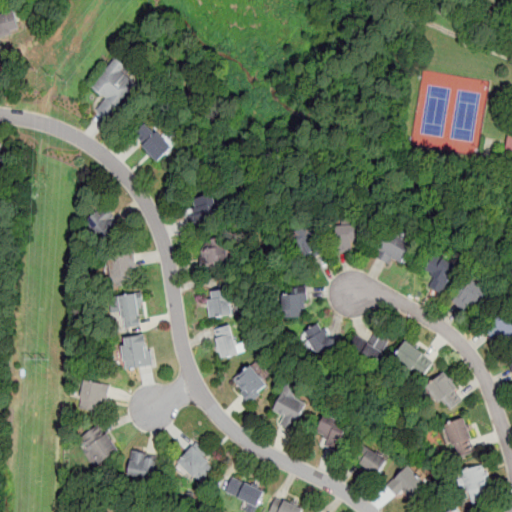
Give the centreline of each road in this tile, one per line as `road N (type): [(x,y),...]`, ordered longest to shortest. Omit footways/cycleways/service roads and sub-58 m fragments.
road 1 (residential): [(369,511),(239,436),(217,413),(184,351),(157,221),(114,162),(60,128),(0,113)]
road 2 (residential): [(511,456),(475,359),(443,326),(383,292),(338,294)]
